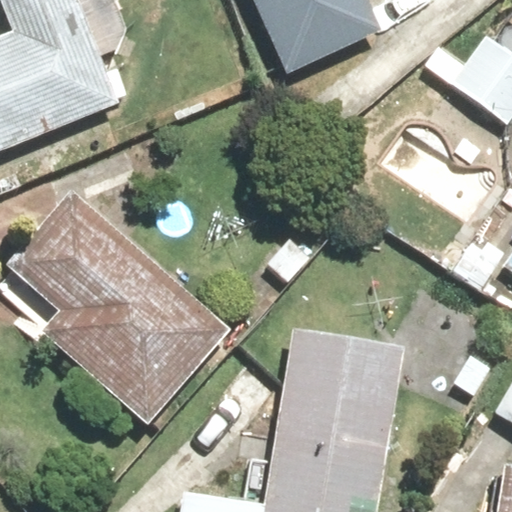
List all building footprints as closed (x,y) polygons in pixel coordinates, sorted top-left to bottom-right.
[(0,0),(0,32),(2,37),(0,37),(0,154),(115,108),(69,0),(0,0)] [(357,0),(243,0),(280,81),(375,39),(357,0)] [(222,338),(60,199),(0,268),(0,277),(47,318),(30,337),(141,432),(222,338)] [(369,511),(395,353),(284,336),(256,511),(369,511)] [(511,395),(500,414),(511,421),(511,395)] [(511,511),(511,477),(490,474),(484,511),(511,511)]
